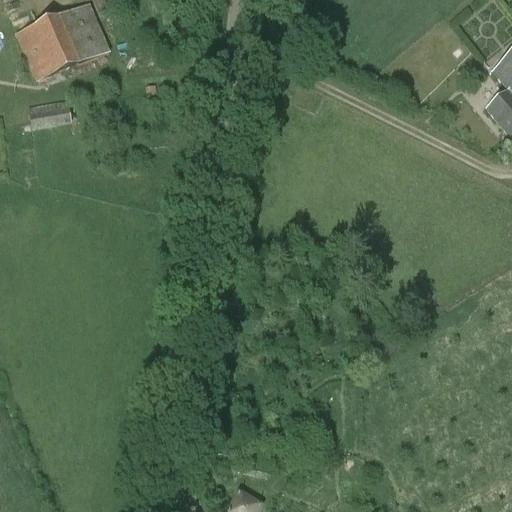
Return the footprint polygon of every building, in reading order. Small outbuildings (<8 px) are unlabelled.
[(15,38),(36,86),(84,67),(88,77),(98,73),(94,62),(110,56),(90,9),(15,38)] [(282,47),(293,53),(302,36),(291,30),(282,47)] [(487,114),(511,144),(511,60),(492,77),(508,96),(487,114)] [(67,105),(28,112),(32,133),(71,126),(67,105)] [(354,394),(339,395),(342,444),(357,443),(354,394)] [(227,511),(261,511),(264,507),(238,493),(227,511)]
